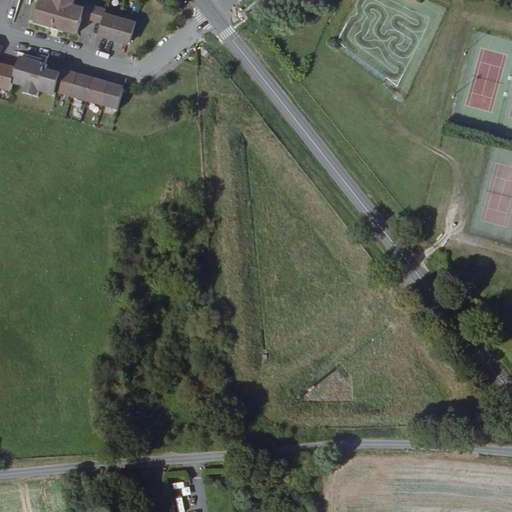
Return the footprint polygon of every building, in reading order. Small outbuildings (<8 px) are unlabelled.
[(39,0),(33,27),(52,33),(54,23),(59,24),(57,34),(76,39),(80,23),(101,29),(98,38),(106,40),(105,43),(114,45),(114,38),(93,11),(84,9),(83,12),(73,9),(74,4),(61,0),(39,0)] [(105,14),(93,11),(114,38),(131,25),(104,18),(105,14)] [(135,26),(131,25),(114,38),(114,45),(120,47),(121,44),(130,47),(135,26)] [(0,91),(10,95),(13,87),(25,90),(23,97),(37,101),(39,95),(53,99),(55,95),(112,112),(112,87),(101,84),(101,86),(84,81),(85,79),(70,74),(69,76),(61,74),(60,76),(49,73),(45,74),(47,67),(39,65),(39,64),(20,58),(16,73),(7,71),(8,69),(0,66),(0,91)] [(116,88),(112,87),(112,112),(117,113),(124,93),(116,90),(116,88)]
